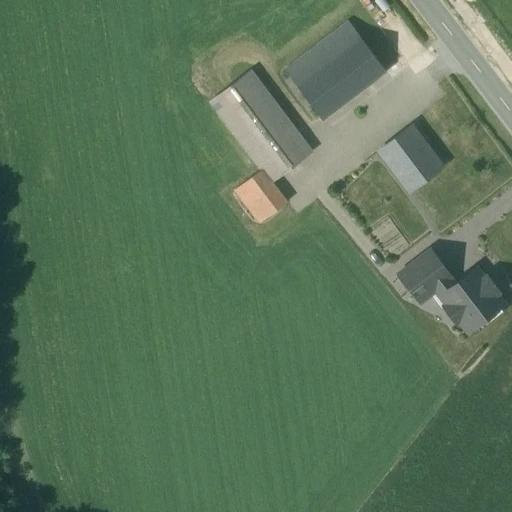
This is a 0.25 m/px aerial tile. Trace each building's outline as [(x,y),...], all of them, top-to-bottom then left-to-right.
[(321,119),(385,71),(348,23),(284,71),(321,119)] [(271,182),(310,152),(249,71),(209,101),(261,169),(234,189),(259,222),(286,202),(271,182)] [(440,168),(410,127),(379,150),(409,191),(440,168)] [(399,276),(419,301),(435,289),(448,279),(450,277),(430,252),(399,276)] [(467,332),(502,305),(494,294),(497,292),(486,277),(483,279),(474,269),(453,285),(448,279),(435,289),(447,305),(444,307),(456,323),(459,321),(467,332)]
